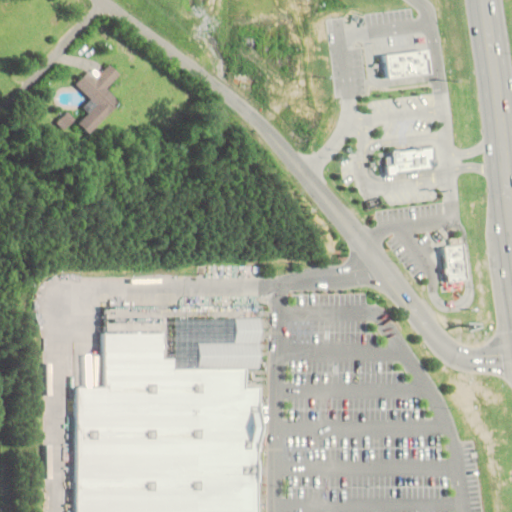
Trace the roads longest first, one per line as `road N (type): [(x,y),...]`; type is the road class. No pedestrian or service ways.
road 1 (secondary): [(104,0),(246,108),(450,346),(472,357),(511,359)]
road 2 (primary): [(511,214),(485,0)]
